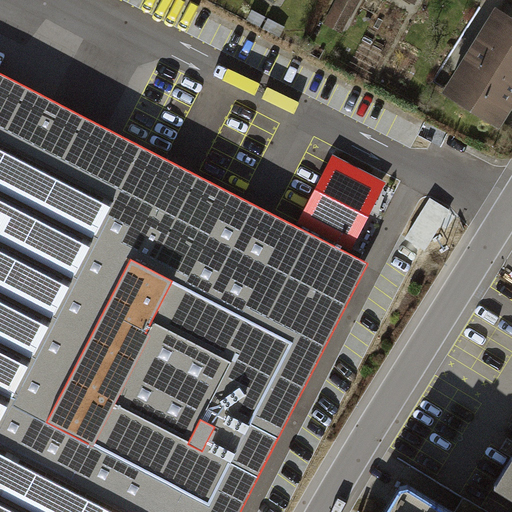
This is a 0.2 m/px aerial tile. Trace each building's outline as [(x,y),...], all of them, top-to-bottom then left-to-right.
[(359,0),(337,0),(333,7),(350,17),(359,0)] [(497,122),(511,98),(511,21),(496,12),(447,91),(497,122)] [(348,255),(0,76),(0,511),(238,511),(367,264),(348,255)] [(290,172),(309,127),(293,120),(273,164),(290,172)] [(334,158),(302,221),(341,241),(374,179),(334,158)] [(449,209),(431,199),(408,238),(426,249),(449,209)] [(511,442),(507,439),(499,452),(511,459),(511,461),(493,491),(511,502),(511,442)] [(448,511),(411,489),(401,492),(388,511),(448,511)]
